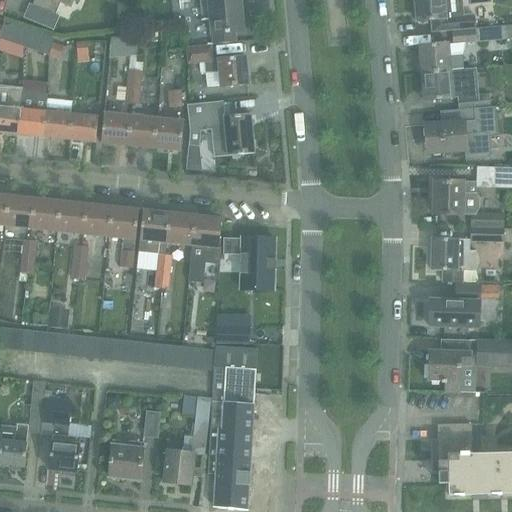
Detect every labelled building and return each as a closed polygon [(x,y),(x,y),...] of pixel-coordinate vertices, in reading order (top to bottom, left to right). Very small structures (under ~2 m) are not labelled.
[(72,0),(35,0),(33,6),(55,16),(60,3),(70,7),(72,0)] [(178,0),(179,0),(181,0),(199,0),(202,22),(209,21),(211,45),(236,43),(235,33),(241,32),(238,0),(178,0)] [(413,0),(416,22),(447,19),(445,0),(413,0)] [(451,32),(475,30),(474,17),(450,19),(451,32)] [(1,27),(0,30),(0,40),(7,43),(24,49),(24,29),(3,21),(1,27)] [(511,27),(475,30),(451,32),(452,43),(418,47),(420,75),(451,72),(465,71),(462,44),(511,40),(511,27)] [(24,29),(24,49),(37,54),(48,57),(52,44),(51,38),(24,29)] [(111,40),(109,61),(136,58),(137,37),(135,37),(123,39),(111,40)] [(76,57),(86,56),(85,43),(75,44),(76,57)] [(52,44),(48,57),(58,61),(62,48),(52,44)] [(220,88),(226,87),(246,85),(244,58),(211,61),(210,48),(186,50),(187,65),(204,63),(205,74),(218,73),(220,88)] [(127,88),(140,90),(142,73),(128,72),(127,88)] [(474,109),(491,108),(489,96),(469,97),(468,85),(453,86),(451,72),(420,75),(423,102),(457,99),(458,111),(474,109)] [(0,133),(17,136),(21,94),(22,89),(0,87),(0,133)] [(125,103),(125,105),(131,106),(138,106),(140,90),(127,88),(125,103)] [(169,110),(181,109),(180,92),(168,93),(169,110)] [(21,94),(17,136),(42,138),(45,114),(46,102),(46,96),(21,94)] [(45,114),(42,138),(68,141),(72,105),(46,102),(45,114)] [(186,106),(189,134),(187,154),(198,155),(200,132),(211,131),(213,158),(232,156),(232,160),(241,159),(240,155),(253,154),(250,115),(223,118),(222,103),(186,106)] [(94,144),(96,124),(97,119),(81,117),(82,106),(72,105),(68,141),(94,144)] [(467,160),(489,158),(491,155),(489,138),(498,137),(495,108),(491,109),(491,108),(474,109),(458,111),(449,111),(450,123),(425,126),(428,154),(447,153),(465,151),(467,160)] [(126,147),(129,118),(103,115),(100,144),(126,147)] [(126,147),(152,150),(155,121),(129,118),(126,147)] [(155,121),(152,150),(179,153),(182,123),(155,121)] [(477,183),(453,183),(433,182),(432,215),(471,216),(470,229),(504,230),(504,215),(477,215),(480,209),(479,201),(477,195),(477,188),(511,189),(511,169),(477,168),(477,183)] [(8,197),(5,226),(30,229),(34,199),(8,197)] [(34,199),(30,229),(56,231),(59,202),(34,199)] [(56,231),(82,234),(85,205),(59,202),(56,231)] [(111,208),(85,205),(82,234),(108,237),(111,208)] [(111,208),(108,237),(123,238),(120,268),(132,269),(133,252),(138,211),(111,208)] [(166,244),(169,214),(142,211),(139,241),(166,244)] [(166,244),(191,247),(195,217),(169,214),(166,244)] [(203,285),(206,263),(219,264),(220,248),(218,248),(221,220),(195,217),(191,247),(192,247),(189,283),(203,285)] [(284,253),(297,253),(296,222),(283,222),(284,253)] [(504,230),(470,229),(470,241),(431,240),(430,271),(443,271),(442,283),(462,283),(463,272),(475,272),(478,266),(478,259),(476,252),(469,252),(469,243),(503,244),(504,230)] [(223,239),(223,255),(240,256),(240,274),(242,274),(241,291),(272,291),(273,271),(275,271),(276,260),(273,260),(274,239),(243,238),(243,240),(223,239)] [(22,257),(34,258),(36,242),(24,240),(22,257)] [(73,262),(86,263),(88,247),(75,246),(73,262)] [(157,271),(169,272),(171,256),(159,255),(157,271)] [(34,258),(22,257),(20,273),(32,274),(34,258)] [(86,263),(73,262),(71,278),(84,280),(86,263)] [(169,272),(157,271),(155,287),(168,289),(169,272)] [(430,300),(429,328),(479,329),(480,286),(456,285),(455,301),(430,300)] [(34,315),(32,331),(66,335),(66,330),(67,331),(69,312),(52,309),(52,313),(49,313),(49,318),(34,315)] [(278,335),(292,335),(292,316),(278,316),(278,335)] [(217,328),(216,344),(248,344),(248,329),(217,328)] [(0,348),(9,350),(11,330),(0,329),(0,348)] [(21,351),(23,331),(11,330),(9,350),(21,351)] [(32,352),(34,332),(23,331),(21,351),(32,352)] [(43,353),(45,333),(34,332),(32,352),(43,353)] [(55,355),(57,334),(45,333),(43,353),(55,355)] [(66,356),(68,336),(57,334),(55,355),(66,356)] [(77,357),(79,337),(68,336),(66,356),(77,357)] [(89,358),(91,338),(79,337),(77,357),(89,358)] [(100,359),(102,339),(91,338),(89,358),(100,359)] [(111,360),(113,340),(102,339),(100,359),(111,360)] [(123,362),(125,341),(113,340),(111,360),(123,362)] [(428,352),(427,382),(441,382),(441,384),(445,384),(444,394),(459,394),(460,366),(477,367),(511,367),(511,341),(498,341),(477,340),(477,354),(448,353),(428,352)] [(134,363),(136,343),(125,341),(123,362),(134,363)] [(145,364),(147,344),(136,343),(134,363),(145,364)] [(156,365),(158,345),(147,344),(145,364),(156,365)] [(167,366),(169,346),(158,345),(156,365),(167,366)] [(179,367),(181,347),(169,346),(167,366),(179,367)] [(190,369),(192,348),(181,347),(179,367),(190,369)] [(246,511),(255,390),(274,392),(277,348),(263,347),(262,359),(257,359),(257,354),(215,351),(213,371),(211,429),(208,450),(207,475),(216,475),(213,509),(246,511)] [(201,370),(203,350),(192,348),(190,369),(201,370)] [(213,371),(215,351),(203,350),(201,370),(213,371)] [(0,464),(24,467),(26,448),(28,433),(40,434),(41,423),(42,415),(43,400),(44,400),(46,384),(34,382),(29,426),(17,424),(16,429),(1,427),(0,433),(0,464)] [(191,486),(193,466),(194,454),(193,454),(193,448),(206,449),(211,400),(184,397),(182,417),(195,419),(193,438),(185,437),(184,453),(167,451),(163,483),(191,486)] [(76,473),(78,453),(79,438),(69,437),(72,403),(44,400),(43,400),(42,415),(41,423),(54,424),(53,435),(51,435),(48,470),(76,473)] [(159,439),(162,414),(146,412),(143,438),(159,439)] [(511,460),(471,461),(470,425),(436,426),(437,464),(438,479),(447,479),(447,497),(463,497),(463,493),(478,492),(478,496),(493,496),(493,492),(507,491),(508,496),(511,495),(511,460)] [(140,480),(142,460),(144,444),(129,442),(128,449),(112,447),(109,477),(140,480)]
